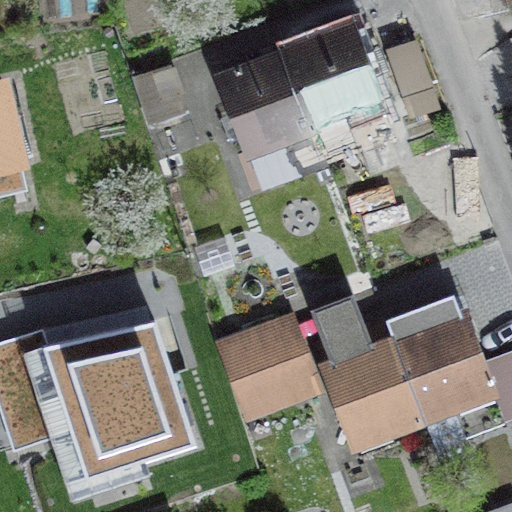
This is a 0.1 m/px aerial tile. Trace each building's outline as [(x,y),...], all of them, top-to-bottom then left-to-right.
[(353,28),(280,54),(317,158),(340,149),(335,135),(385,118),(353,28)] [(412,48),(383,58),(405,123),(434,114),(412,48)] [(287,168),(317,158),(280,54),(205,81),(237,172),(282,156),(287,168)] [(15,80),(39,170),(108,151),(105,140),(178,121),(165,73),(99,90),(91,60),(15,80)] [(0,179),(23,174),(2,80),(0,80),(0,179)] [(381,340),(415,430),(489,402),(455,313),(381,340)] [(317,400),(305,369),(287,319),(210,348),(241,429),(317,400)] [(39,337),(0,350),(0,393),(18,448),(73,430),(89,478),(190,446),(152,327),(47,361),(39,337)] [(305,369),(317,400),(339,458),(415,430),(381,340),(305,369)] [(511,346),(487,357),(511,414),(511,346)]
